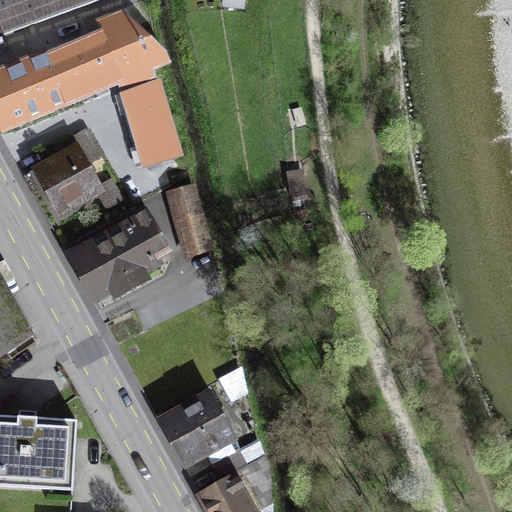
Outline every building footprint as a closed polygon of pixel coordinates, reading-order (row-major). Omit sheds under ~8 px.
[(128,0),(0,0),(0,48),(129,2),(128,0)] [(183,158),(161,82),(155,44),(137,21),(0,73),(0,119),(3,127),(116,79),(145,171),(183,158)] [(88,140),(26,168),(53,226),(115,197),(88,140)] [(193,187),(168,195),(186,254),(211,247),(193,187)] [(146,208),(65,252),(96,308),(177,264),(146,208)] [(0,359),(31,340),(0,286),(0,359)] [(208,391),(156,422),(181,463),(233,431),(208,391)] [(72,421),(0,420),(0,484),(71,485),(72,421)] [(234,475),(254,511),(255,511),(273,504),(268,460),(256,433),(223,452),(234,475)] [(254,511),(234,475),(202,492),(213,511),(254,511)]
